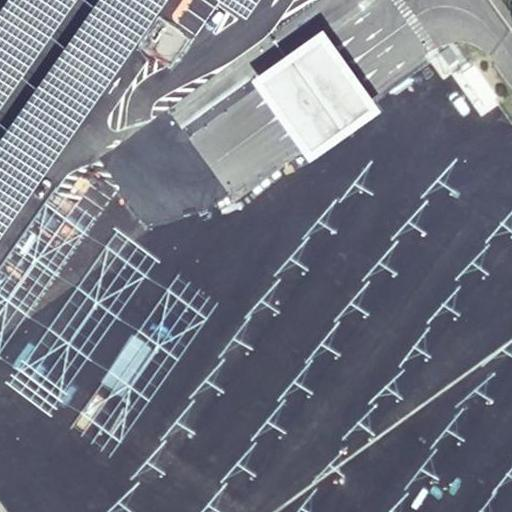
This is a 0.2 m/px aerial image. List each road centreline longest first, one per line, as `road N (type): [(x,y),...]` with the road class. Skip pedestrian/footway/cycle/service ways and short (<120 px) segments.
road 1 (unknown): [(242,292),(487,114),(511,147)]
road 2 (unknown): [(14,452),(242,292)]
road 3 (unknown): [(288,354),(511,192)]
road 4 (unknown): [(66,511),(288,354)]
road 5 (unknown): [(198,232),(0,374)]
road 6 (unknown): [(331,414),(511,287)]
road 7 (unknown): [(376,475),(511,376)]
road 8 (unknown): [(195,511),(331,414)]
